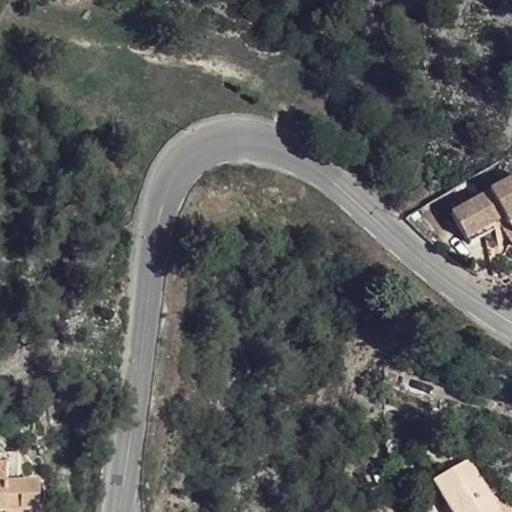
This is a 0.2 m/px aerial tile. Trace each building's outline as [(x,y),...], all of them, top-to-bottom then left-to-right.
[(511,147),(503,154),(495,142),(430,181),(442,200),(455,192),(458,197),(478,186),(476,182),(482,179),(484,182),(494,200),(504,194),(511,189),(511,183),(508,177),(511,174),(511,147)] [(455,192),(442,200),(445,206),(458,197),(455,192)] [(498,511),(506,506),(488,481),(470,455),(436,479),(458,511),(498,511)] [(41,494),(41,479),(14,477),(13,493),(41,494)] [(75,511),(76,494),(41,494),(13,493),(0,493),(0,511),(75,511)]
